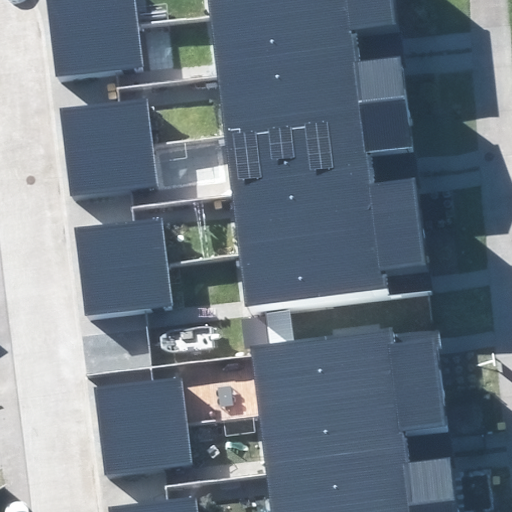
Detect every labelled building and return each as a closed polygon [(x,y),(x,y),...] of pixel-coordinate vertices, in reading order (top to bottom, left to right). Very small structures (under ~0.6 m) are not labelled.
[(51,0),(56,38),(142,28),(138,0),(51,0)] [(207,0),(209,12),(303,0),(207,0)] [(403,0),(303,0),(209,12),(217,73),(409,49),(403,0)] [(56,38),(61,80),(147,69),(142,28),(56,38)] [(409,49),(217,73),(225,135),(417,111),(409,49)] [(66,122),(71,164),(157,153),(152,111),(66,122)] [(417,111),(225,135),(232,196),(425,172),(417,111)] [(71,164),(76,205),(162,195),(157,153),(71,164)] [(425,172),(232,196),(240,258),(433,234),(425,172)] [(78,235),(83,277),(169,267),(164,225),(78,235)] [(433,234),(240,258),(248,319),(440,295),(433,234)] [(83,277),(88,319),(174,308),(169,267),(83,277)] [(392,334),(254,351),(261,410),(442,388),(436,339),(393,344),(392,334)] [(442,388),(261,410),(268,471),(406,454),(403,434),(447,428),(442,388)] [(98,400),(103,442),(189,431),(184,390),(98,400)] [(103,442),(108,484),(194,473),(189,431),(103,442)] [(406,454),(268,471),(273,511),(446,511),(456,511),(450,458),(407,464),(406,454)]
